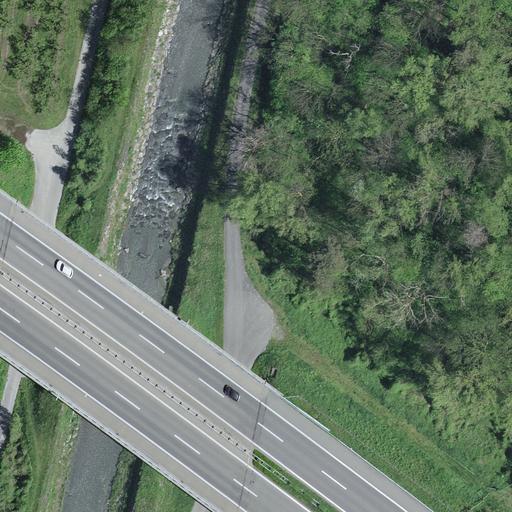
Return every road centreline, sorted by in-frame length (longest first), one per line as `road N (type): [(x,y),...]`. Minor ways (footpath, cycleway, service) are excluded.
road 1 (unclassified): [(264,0),(234,176),(231,360),(196,511)]
road 2 (motorway): [(377,511),(0,234)]
road 3 (unclassified): [(96,0),(0,441)]
road 4 (motorway): [(0,307),(278,511)]
road 5 (track): [(236,299),(511,505)]
